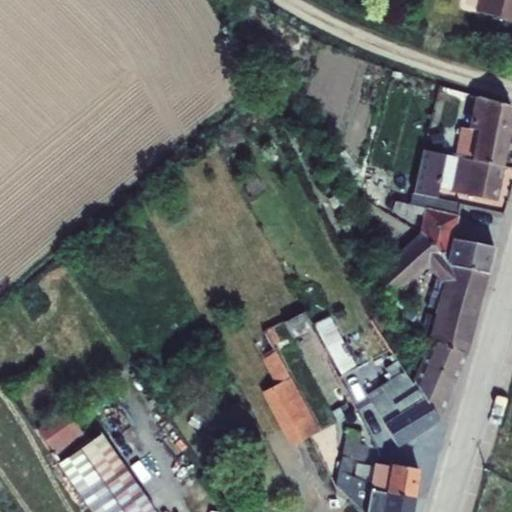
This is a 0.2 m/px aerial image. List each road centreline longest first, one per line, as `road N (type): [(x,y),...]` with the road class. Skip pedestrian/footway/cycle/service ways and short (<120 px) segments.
road 1 (track): [(278,0),(380,48),(511,93)]
road 2 (residential): [(450,511),(511,284)]
